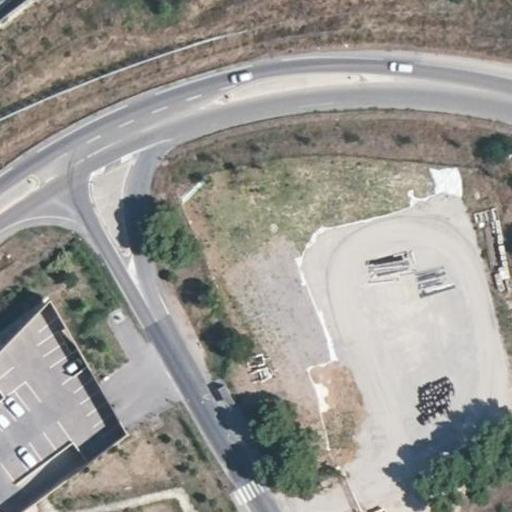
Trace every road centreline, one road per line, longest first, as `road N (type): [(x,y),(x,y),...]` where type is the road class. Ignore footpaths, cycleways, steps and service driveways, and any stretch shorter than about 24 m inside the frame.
road 1 (tertiary): [(162,120),(327,79),(511,100)]
road 2 (tertiary): [(268,511),(154,320)]
road 3 (tertiary): [(154,320),(138,239),(140,176),(162,120)]
road 4 (tertiary): [(58,173),(154,320)]
